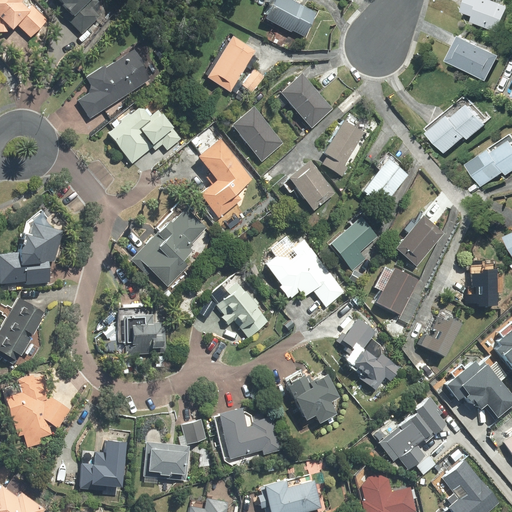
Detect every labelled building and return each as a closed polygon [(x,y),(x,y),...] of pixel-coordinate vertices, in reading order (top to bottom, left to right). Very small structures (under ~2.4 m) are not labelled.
[(25,0),(0,0),(0,36),(1,38),(17,25),(28,38),(49,19),(34,1),(30,5),(25,0)] [(61,0),(62,1),(58,4),(73,19),(70,23),(82,35),(110,8),(102,0),(61,0)] [(273,0),(265,15),(292,32),(293,30),(304,37),(319,12),(299,0),(273,0)] [(511,11),(511,1),(509,0),(471,0),(468,8),(479,13),(476,21),(504,32),(511,11)] [(453,57),(488,79),(504,53),(469,31),(453,57)] [(257,49),(231,32),(204,75),(230,91),(257,49)] [(77,99),(89,117),(160,73),(141,42),(108,63),(107,62),(86,75),(90,83),(89,90),(77,99)] [(265,76),(253,67),(239,85),(251,94),(265,76)] [(333,107),(301,69),(278,88),(310,126),(333,107)] [(108,131),(130,161),(152,146),(154,149),(150,152),(155,159),(167,150),(166,148),(180,138),(146,93),(108,121),(112,127),(108,131)] [(470,94),(429,125),(449,151),(470,135),(473,137),(491,120),(470,94)] [(283,141),(252,104),(221,131),(252,167),(283,141)] [(367,130),(344,116),(322,151),(325,152),(318,162),(341,177),(348,166),(345,164),(367,130)] [(253,177),(220,134),(197,153),(216,178),(200,191),(219,216),(251,191),(246,183),(253,177)] [(511,138),(511,137),(471,164),(484,188),(504,174),(506,178),(511,173),(511,138)] [(409,171),(388,155),(362,187),(384,204),(409,171)] [(336,192),(310,157),(283,182),(291,191),(297,187),(314,209),(336,192)] [(209,226),(182,198),(154,227),(159,232),(132,258),(150,277),(154,273),(166,286),(188,265),(182,258),(195,245),(192,242),(209,226)] [(379,232),(362,209),(348,220),(350,223),(328,240),(352,269),(366,257),(360,249),(379,232)] [(445,232),(423,211),(412,223),(410,222),(402,230),(405,233),(395,244),(416,263),(445,232)] [(0,250),(0,282),(49,281),(61,230),(33,219),(30,231),(23,230),(19,251),(0,250)] [(278,239),(269,248),(273,253),(264,261),(281,282),(278,285),(290,299),(301,291),(304,295),(312,289),(326,306),(344,291),(302,235),(294,243),(287,237),(282,243),(278,239)] [(503,263),(464,260),(463,277),(470,278),(469,291),(464,291),(464,301),(500,304),(503,263)] [(401,313),(396,320),(407,325),(424,291),(413,285),(418,276),(393,264),(387,274),(382,271),(374,286),(381,290),(376,299),(401,313)] [(237,270),(210,293),(216,302),(216,308),(222,314),(220,316),(228,325),(233,321),(248,338),(272,317),(240,284),(245,279),(237,270)] [(0,304),(0,313),(7,317),(0,328),(0,359),(16,369),(50,312),(21,294),(13,306),(3,300),(0,304)] [(166,306),(100,305),(99,353),(165,354),(166,306)] [(461,319),(440,308),(432,323),(435,325),(430,334),(426,332),(421,341),(443,353),(461,319)] [(402,362),(368,341),(377,327),(353,312),(332,345),(351,357),(348,362),(364,373),(360,379),(377,389),(384,379),(389,382),(402,362)] [(511,322),(490,341),(511,367),(511,322)] [(168,355),(156,355),(155,365),(167,366),(168,355)] [(415,365),(423,372),(416,379),(423,387),(430,380),(437,373),(422,358),(415,365)] [(511,400),(511,395),(484,360),(479,364),(475,359),(444,382),(457,398),(467,390),(478,405),(486,399),(496,412),(511,400)] [(55,431),(74,405),(72,401),(90,376),(71,361),(50,394),(42,367),(17,375),(21,389),(5,394),(18,435),(23,433),(27,446),(43,440),(41,436),(55,431)] [(331,397),(335,395),(326,372),(312,378),(309,371),(286,381),(300,416),(312,411),(316,421),(337,412),(331,397)] [(451,422),(429,396),(413,410),(431,431),(451,422)] [(258,427),(257,421),(249,423),(245,405),(217,412),(228,457),(261,450),(262,453),(281,449),(280,445),(276,429),(269,430),(268,424),(258,427)] [(428,433),(414,414),(379,440),(392,458),(399,455),(407,466),(422,455),(414,444),(428,433)] [(119,431),(104,430),(103,448),(97,448),(97,453),(84,453),(84,454),(79,454),(78,488),(124,489),(126,435),(119,435),(119,431)] [(187,443),(184,442),(184,436),(177,436),(177,442),(146,441),(145,458),(148,458),(148,469),(159,469),(159,471),(170,472),(170,470),(180,471),(180,477),(178,477),(177,480),(186,481),(186,461),(189,461),(190,443),(187,443)] [(488,511),(500,503),(465,458),(443,475),(461,498),(452,505),(457,511),(488,511)] [(368,475),(362,482),(361,489),(366,511),(408,511),(416,510),(410,486),(392,490),(390,477),(378,472),(368,475)] [(287,477),(264,482),(271,511),(299,511),(322,507),(315,478),(289,485),(287,477)] [(21,489),(18,493),(0,481),(0,511),(41,511),(46,505),(21,489)] [(224,511),(227,500),(205,496),(203,506),(188,503),(186,511),(224,511)]
